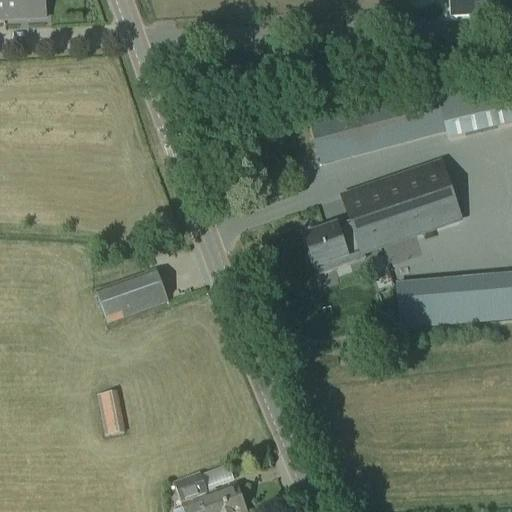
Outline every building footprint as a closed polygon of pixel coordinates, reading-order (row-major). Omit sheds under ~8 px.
[(0,0),(0,22),(45,20),(43,0),(0,0)] [(455,18),(449,19),(450,20),(511,17),(511,0),(453,0),(454,6),(455,18)] [(433,90),(308,124),(319,166),(444,132),(446,142),(511,126),(511,101),(507,103),(503,86),(436,101),(433,90)] [(258,165),(242,169),(243,175),(242,175),(249,200),(278,192),(271,167),(260,170),(258,165)] [(336,227),(304,239),(309,254),(307,256),(310,266),(313,266),(315,270),(316,270),(318,276),(364,260),(362,254),(459,220),(441,166),(342,199),(353,229),(338,234),(336,227)] [(155,273),(94,294),(106,326),(167,305),(155,273)] [(511,275),(396,287),(401,331),(511,319),(511,275)] [(114,394),(96,397),(104,438),(123,434),(114,394)] [(198,476),(172,485),(181,511),(245,511),(237,491),(206,502),(204,496),(206,496),(198,476)]
